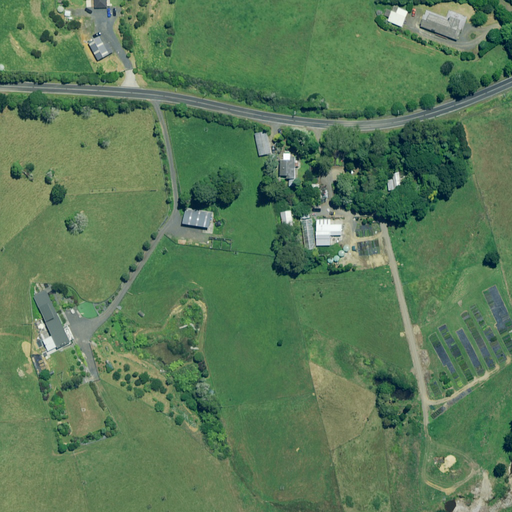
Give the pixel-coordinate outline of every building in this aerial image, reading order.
[(401,26),(407,11),(394,6),(392,11),(390,10),(386,20),(401,26)] [(450,17),(448,22),(429,14),(426,20),(423,19),(421,26),(456,40),(460,29),(457,28),(460,20),(450,17)] [(107,43),(103,45),(99,37),(88,43),(97,60),(112,52),(107,43)] [(259,156),(271,154),(267,131),(255,133),(259,156)] [(294,176),(295,155),(283,155),(283,164),(285,164),(284,176),(286,176),(287,173),(288,173),(288,176),(294,176)] [(400,177),(403,177),(402,172),(394,174),(394,179),(387,180),(389,190),(402,189),(400,177)] [(208,228),(211,212),(185,208),(182,223),(208,228)] [(282,227),(292,226),(290,211),(280,212),(282,227)] [(341,224),(330,224),(329,219),(316,220),(316,243),(316,246),(330,245),(330,235),(342,235),(341,224)] [(66,327),(63,328),(46,290),(33,296),(56,348),(70,342),(73,341),(72,339),(66,327)]
